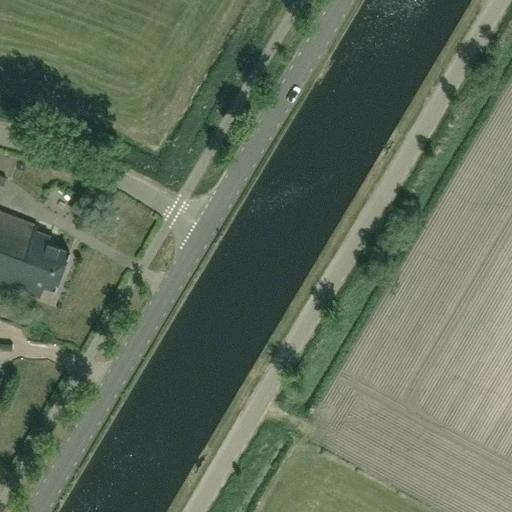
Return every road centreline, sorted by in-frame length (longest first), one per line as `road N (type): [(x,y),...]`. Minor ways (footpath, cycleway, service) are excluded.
road 1 (unclassified): [(194,511),(500,0)]
road 2 (tertiary): [(35,511),(204,235)]
road 3 (tertiary): [(204,235),(343,0)]
road 4 (unclassified): [(204,235),(83,161),(0,134)]
